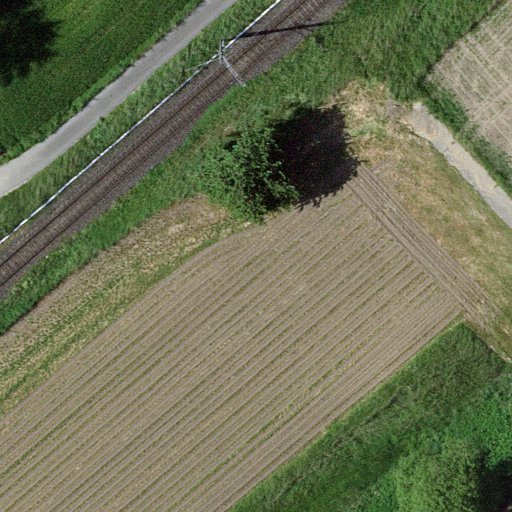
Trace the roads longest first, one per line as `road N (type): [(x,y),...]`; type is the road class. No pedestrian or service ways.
road 1 (residential): [(0,183),(210,0)]
road 2 (track): [(414,110),(511,215)]
